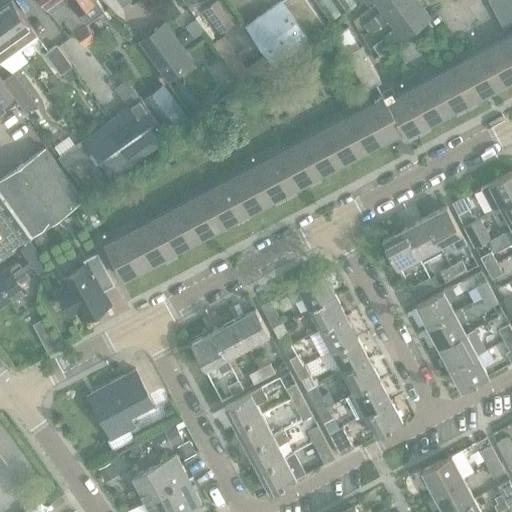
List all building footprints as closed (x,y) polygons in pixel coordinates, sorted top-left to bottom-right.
[(12,0),(10,0),(0,7),(0,23),(18,48),(37,35),(12,0)] [(42,0),(58,22),(64,18),(84,46),(96,37),(86,24),(87,23),(70,0),(42,0)] [(70,0),(87,23),(104,10),(96,0),(70,0)] [(105,241),(104,242),(123,278),(393,135),(402,130),(405,136),(407,135),(406,134),(511,78),(511,0),(488,0),(502,26),(511,20),(511,37),(389,103),(389,101),(395,98),(391,89),(382,93),(383,95),(384,96),(375,101),(376,104),(108,246),(105,241)] [(196,0),(193,0),(186,5),(191,11),(200,5),(196,0)] [(216,0),(215,0),(202,10),(220,34),(234,23),(216,0)] [(278,0),(246,23),(245,24),(261,47),(266,54),(273,64),(326,26),(307,0),(278,0)] [(331,0),(315,0),(331,21),(341,13),(331,0)] [(354,0),(338,0),(347,11),(357,4),(354,0)] [(364,0),(367,5),(373,0),(374,0),(382,11),(375,15),(379,21),(408,0),(364,0)] [(417,0),(408,0),(379,21),(382,26),(389,21),(394,28),(387,33),(395,43),(402,38),(430,17),(417,0)] [(187,24),(196,35),(206,28),(197,16),(187,24)] [(374,16),(363,25),(368,32),(379,24),(374,16)] [(165,21),(138,40),(167,80),(193,61),(165,21)] [(0,23),(0,63),(11,72),(26,60),(18,48),(0,23)] [(348,26),(330,35),(341,56),(358,47),(348,26)] [(247,30),(240,36),(248,48),(256,42),(247,30)] [(182,32),(177,35),(184,45),(193,39),(189,33),(182,32)] [(222,36),(211,43),(241,86),(242,86),(273,64),(266,54),(261,47),(247,57),(229,32),(222,36)] [(48,50),(45,52),(60,73),(61,73),(68,83),(77,76),(70,66),(73,65),(58,43),(48,50)] [(362,46),(347,54),(366,91),(382,82),(362,46)] [(4,79),(3,79),(3,81),(15,97),(17,100),(26,112),(36,104),(28,92),(14,73),(13,72),(4,79)] [(0,115),(6,112),(2,107),(15,97),(3,81),(3,79),(1,77),(0,75),(0,115)] [(163,83),(142,98),(169,134),(189,119),(163,83)] [(108,120),(84,137),(93,151),(101,162),(112,178),(169,137),(141,97),(108,120)] [(83,138),(57,156),(66,169),(87,155),(92,151),(83,138)] [(0,188),(33,235),(83,199),(45,146),(0,177),(0,188)] [(92,151),(87,155),(96,166),(101,162),(93,151),(92,151)] [(511,171),(488,184),(478,190),(489,210),(499,205),(500,206),(511,199),(511,171)] [(0,258),(13,249),(23,242),(26,240),(30,237),(0,194),(0,258)] [(511,199),(500,206),(511,227),(511,226),(511,199)] [(448,206),(426,217),(440,244),(452,238),(458,249),(468,244),(448,206)] [(458,213),(457,214),(463,225),(464,224),(474,219),(468,210),(468,208),(458,213)] [(464,224),(463,225),(473,246),(475,245),(489,238),(491,237),(480,216),(475,218),(474,219),(464,224)] [(426,217),(404,228),(419,256),(421,261),(443,250),(440,244),(426,217)] [(491,237),(489,238),(495,251),(511,242),(511,226),(511,227),(491,237)] [(404,228),(382,240),(397,267),(410,260),(413,266),(421,261),(419,256),(404,228)] [(33,237),(37,246),(46,242),(41,233),(33,237)] [(9,266),(0,272),(0,304),(11,297),(13,299),(26,290),(20,281),(31,273),(31,274),(41,268),(44,265),(26,240),(23,242),(13,249),(21,260),(10,267),(9,266)] [(64,287),(57,291),(69,314),(77,310),(81,318),(110,303),(103,290),(114,284),(97,252),(83,259),(86,265),(60,279),(64,287)] [(492,252),(482,257),(487,267),(497,262),(492,252)] [(462,259),(451,265),(456,276),(468,269),(462,259)] [(497,262),(487,267),(492,278),(503,273),(497,262)] [(451,265),(441,271),(446,281),(456,276),(451,265)] [(323,272),(288,291),(294,303),(304,298),(309,308),(335,294),(323,272)] [(419,282),(408,288),(414,299),(425,293),(435,288),(430,277),(419,282)] [(486,280),(475,286),(476,287),(481,297),(492,292),(486,281),(486,280)] [(443,290),(416,304),(428,326),(455,312),(454,310),(449,300),(457,296),(451,286),(443,290)] [(492,292),(481,297),(482,298),(487,308),(498,302),(492,292)] [(335,294),(309,308),(320,329),(346,315),(335,294)] [(261,305),(272,327),(282,322),(270,300),(261,305)] [(256,308),(234,319),(248,346),(270,334),(256,308)] [(455,312),(428,326),(439,348),(466,333),(460,321),(465,319),(459,308),(454,310),(455,312)] [(320,329),(310,335),(321,356),(332,350),(357,337),(346,315),(320,329)] [(234,319),(213,330),(227,356),(248,346),(234,319)] [(272,327),(278,337),(288,332),(282,322),(272,327)] [(511,328),(510,324),(498,330),(504,340),(511,335),(511,328)] [(213,330),(191,342),(205,368),(216,363),(221,372),(232,366),(227,356),(213,330)] [(466,333),(439,348),(450,369),(488,349),(486,347),(485,348),(481,340),(475,330),(467,334),(466,333)] [(57,343),(52,335),(42,340),(46,349),(57,343)] [(357,337),(332,350),(343,371),(369,358),(357,337)] [(488,349),(450,369),(462,391),(465,389),(485,378),(489,376),(489,375),(483,364),(493,359),(488,349)] [(299,353),(289,358),(290,360),(295,369),(304,364),(299,355),(299,353)] [(369,358),(343,371),(354,392),(380,378),(369,358)] [(270,362),(260,368),(265,378),(276,372),(270,362)] [(304,364),(295,369),(295,370),(301,381),(306,390),(315,385),(305,365),(304,364)] [(260,368),(249,374),(255,383),(265,378),(260,368)] [(136,369),(92,391),(102,410),(98,412),(111,438),(108,440),(112,449),(134,438),(129,430),(136,426),(130,416),(154,404),(136,369)] [(354,392),(345,397),(356,418),(365,413),(391,400),(380,378),(354,392)] [(238,380),(229,385),(234,395),(243,390),(238,380)] [(296,383),(286,388),(291,399),(301,394),(296,383)] [(261,387),(224,407),(236,429),(263,414),(257,403),(267,398),(261,387)] [(301,394),(291,399),(297,410),(302,419),(312,414),(307,405),(301,394)] [(321,396),(312,401),(313,402),(318,412),(327,407),(321,396)] [(391,400),(365,413),(377,436),(403,423),(391,400)] [(175,413),(170,405),(163,409),(168,417),(175,413)] [(327,407),(318,412),(323,422),(333,418),(327,407)] [(263,414),(236,429),(247,450),(274,435),(263,414)] [(164,430),(171,445),(183,439),(175,425),(164,430)] [(338,427),(329,432),(329,434),(340,454),(354,447),(343,426),(343,425),(338,427)] [(318,426),(307,432),(313,442),(323,436),(318,426)] [(274,435),(247,450),(258,471),(285,456),(279,446),(290,440),(284,430),(274,435)] [(511,444),(507,435),(496,441),(497,443),(503,455),(511,449),(511,444)] [(323,436),(313,442),(324,464),(335,458),(323,436)] [(194,451),(188,440),(180,444),(186,455),(194,451)] [(491,444),(479,450),(480,452),(486,464),(496,458),(498,458),(492,446),(491,444)] [(450,455),(421,470),(422,470),(422,471),(434,493),(463,478),(461,476),(473,470),(462,450),(462,449),(450,455)] [(511,449),(503,455),(510,468),(511,466),(511,449)] [(285,456),(258,471),(270,493),(297,479),(296,477),(305,472),(294,451),(285,456)] [(176,453),(132,477),(144,501),(145,502),(190,479),(176,453)] [(496,458),(486,464),(487,465),(493,477),(503,471),(504,471),(498,459),(498,458),(496,458)] [(116,472),(110,461),(104,464),(98,467),(105,481),(117,475),(116,472)] [(463,478),(434,493),(443,511),(449,511),(474,499),(463,478)] [(144,501),(126,511),(186,511),(203,504),(190,479),(145,502),(144,501)] [(497,503),(494,504),(498,511),(508,507),(509,506),(511,504),(511,485),(509,479),(497,485),(502,493),(501,494),(494,497),(497,503)] [(480,511),(474,499),(449,511),(480,511)]
